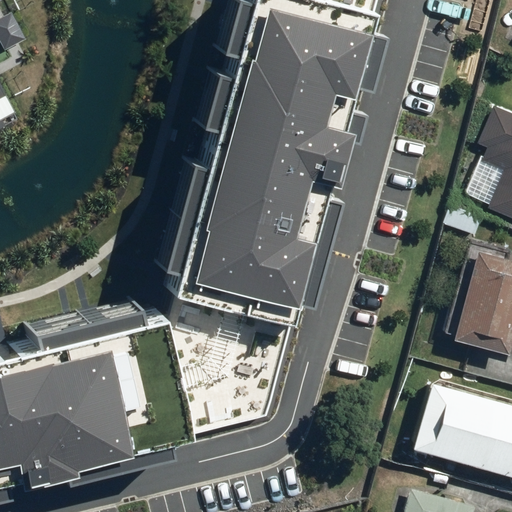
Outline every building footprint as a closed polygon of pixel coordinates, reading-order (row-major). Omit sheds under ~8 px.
[(218,0),(136,301),(0,334),(0,488),(265,421),(380,0),(218,0)] [(511,117),(486,106),(471,143),(479,146),(472,161),(496,171),(481,207),(511,219),(511,117)] [(477,217),(442,204),(436,222),(470,235),(477,217)] [(497,356),(511,297),(511,266),(463,254),(441,342),(497,356)] [(511,408),(419,383),(400,452),(511,482),(511,408)] [(467,511),(468,508),(405,491),(399,511),(467,511)]
